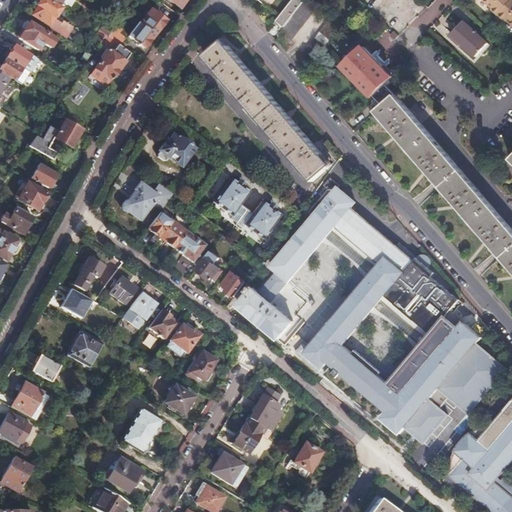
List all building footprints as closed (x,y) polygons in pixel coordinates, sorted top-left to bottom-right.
[(49,25),(48,27),(71,41),(78,31),(62,20),(60,23),(53,19),(60,8),(47,0),(39,0),(36,5),(38,6),(32,14),(49,25)] [(277,21),(285,27),(306,0),(293,0),(291,3),(285,11),(281,16),(277,21)] [(283,30),(285,32),(294,39),(321,6),(313,0),(306,0),(285,27),(283,30)] [(511,0),(485,0),(494,8),(493,10),(506,22),(508,20),(511,24),(511,0)] [(274,11),(281,16),(285,11),(279,6),(274,11)] [(144,27),(154,35),(165,21),(150,10),(139,23),(144,27)] [(334,16),(345,24),(349,19),(337,10),(334,16)] [(304,53),(315,62),(345,24),(334,16),(304,53)] [(49,34),(28,21),(23,29),(21,28),(17,35),(19,36),(18,38),(34,49),(39,40),(43,43),(49,34)] [(489,44),(464,21),(452,35),(477,57),(489,44)] [(101,32),(108,37),(113,31),(115,28),(107,23),(101,32)] [(144,48),(154,35),(144,27),(134,41),(144,48)] [(108,37),(118,44),(120,45),(124,39),(113,31),(108,37)] [(390,35),(395,39),(399,36),(394,31),(390,35)] [(93,42),(101,47),(102,46),(107,38),(99,33),(93,42)] [(110,79),(130,53),(120,45),(118,44),(108,37),(107,38),(102,46),(106,50),(101,57),(102,58),(95,68),(90,74),(105,85),(110,79)] [(204,57),(312,182),(330,166),(321,156),(322,155),(224,40),(204,57)] [(22,67),(29,72),(36,61),(37,58),(30,54),(14,43),(6,57),(22,67)] [(383,106),(397,94),(386,84),(394,76),(365,47),(344,67),(383,106)] [(90,56),(84,52),(80,58),(86,62),(90,56)] [(0,71),(9,78),(13,80),(22,67),(6,57),(0,65),(0,71)] [(29,72),(33,74),(40,64),(36,61),(29,72)] [(0,91),(9,78),(0,71),(0,91)] [(383,106),(377,111),(511,268),(511,228),(397,94),(383,106)] [(42,140),(52,146),(56,139),(71,148),(81,130),(73,126),(75,123),(66,116),(58,131),(49,127),(42,140)] [(28,146),(53,160),(57,153),(50,149),(52,146),(42,140),(36,136),(28,146)] [(169,160),(181,168),(193,150),(175,137),(174,139),(171,137),(166,143),(164,142),(157,151),(158,153),(156,155),(158,159),(164,163),(167,163),(169,160)] [(38,164),(31,177),(49,187),(56,174),(38,164)] [(157,173),(151,180),(157,185),(163,190),(169,182),(157,173)] [(240,208),(250,194),(229,179),(208,208),(259,245),(262,240),(280,216),(262,203),(252,217),(240,208)] [(27,182),(17,200),(36,211),(46,193),(27,182)] [(163,190),(157,185),(151,193),(139,184),(121,207),(139,221),(150,206),(159,212),(167,201),(171,195),(168,193),(163,190)] [(171,195),(175,198),(179,192),(172,187),(168,193),(171,195)] [(118,205),(125,199),(117,189),(109,196),(118,205)] [(270,267),(289,283),(335,227),(380,265),(304,354),(322,368),(371,311),(384,296),(429,335),(415,352),(373,402),(386,413),(382,418),(400,434),(483,337),(464,321),(459,328),(446,316),(460,300),(432,276),(435,272),(416,257),(414,260),(352,208),(355,203),(338,189),(333,194),(328,190),(318,202),(323,206),(270,267)] [(23,235),(33,216),(15,207),(5,225),(23,235)] [(156,216),(146,230),(154,236),(151,239),(156,242),(158,239),(170,222),(164,218),(162,221),(156,216)] [(184,233),(170,222),(158,239),(172,249),(184,233)] [(0,256),(6,260),(11,251),(13,252),(18,244),(15,242),(16,239),(7,234),(6,235),(0,231),(0,256)] [(204,246),(185,232),(184,233),(172,249),(191,263),(204,246)] [(251,254),(261,262),(268,253),(257,246),(251,254)] [(72,285),(83,291),(92,275),(96,278),(103,266),(88,258),(72,285)] [(197,270),(211,281),(214,275),(217,277),(222,271),(206,258),(197,270)] [(174,269),(185,272),(187,262),(177,259),(174,269)] [(227,270),(223,276),(227,279),(223,285),(227,288),(225,291),(233,297),(244,283),(227,270)] [(109,294),(124,304),(134,289),(119,279),(109,294)] [(301,292),(289,283),(280,294),(291,304),(301,292)] [(237,306),(278,340),(293,322),(252,289),(251,290),(249,289),(245,293),(247,295),(237,306)] [(90,302),(70,290),(60,308),(81,319),(90,302)] [(301,292),(291,304),(301,312),(311,301),(301,292)] [(155,304),(140,294),(129,309),(134,313),(130,319),(140,326),(148,315),(153,318),(159,310),(154,306),(155,304)] [(384,296),(371,311),(373,313),(375,313),(378,314),(381,315),(383,316),(387,318),(391,321),(394,324),(398,327),(401,330),(404,333),(406,336),(408,339),(411,342),(412,346),(414,349),(415,352),(429,335),(384,296)] [(148,330),(162,340),(172,326),(173,324),(168,320),(170,318),(161,311),(148,330)] [(177,323),(170,318),(168,320),(173,324),(172,326),(174,328),(177,323)] [(169,342),(185,353),(199,335),(192,331),(190,334),(180,326),(169,342)] [(67,356),(88,368),(101,345),(80,333),(67,356)] [(169,342),(165,348),(179,358),(181,355),(183,356),(185,353),(169,342)] [(198,351),(185,372),(183,375),(192,380),(194,377),(202,382),(203,382),(206,381),(210,375),(209,372),(208,372),(215,361),(198,351)] [(30,372),(50,383),(59,367),(39,356),(30,372)] [(10,408),(29,418),(42,394),(24,384),(10,408)] [(163,403),(182,415),(193,397),(173,385),(163,403)] [(249,420),(265,429),(278,406),(261,396),(251,412),(252,412),(248,419),(249,420)] [(511,403),(495,423),(487,425),(478,428),(471,433),(464,438),(458,445),(454,453),(451,462),(458,464),(449,475),(444,481),(457,492),(462,486),(474,496),(493,511),(511,511),(511,490),(498,478),(511,461),(511,403)] [(120,441),(141,454),(161,421),(140,408),(120,441)] [(9,441),(14,444),(25,424),(7,414),(0,426),(0,441),(7,445),(9,441)] [(252,451),(265,429),(249,420),(248,419),(247,419),(234,439),(252,451)] [(300,468),(309,473),(320,453),(304,444),(293,463),(300,468)] [(210,473),(233,488),(244,469),(221,455),(210,473)] [(0,478),(0,483),(9,489),(16,493),(30,469),(11,458),(0,478)] [(105,481),(126,494),(133,481),(136,482),(142,473),(119,459),(105,481)] [(458,464),(451,462),(449,475),(458,464)] [(305,481),(309,473),(300,468),(295,476),(305,481)] [(9,489),(0,483),(0,494),(5,497),(9,489)] [(193,500),(202,485),(199,483),(190,498),(193,500)] [(203,484),(202,485),(193,500),(192,502),(208,511),(215,511),(225,498),(203,484)] [(462,486),(457,492),(458,492),(461,495),(465,496),(470,497),(474,496),(462,486)] [(91,509),(97,511),(122,511),(127,504),(104,489),(102,491),(97,488),(95,490),(94,490),(94,491),(93,491),(93,492),(92,492),(92,493),(92,494),(91,494),(91,495),(90,496),(90,497),(90,498),(89,498),(89,499),(89,500),(89,501),(89,503),(93,506),(91,509)] [(369,511),(396,511),(379,499),(369,511)]
